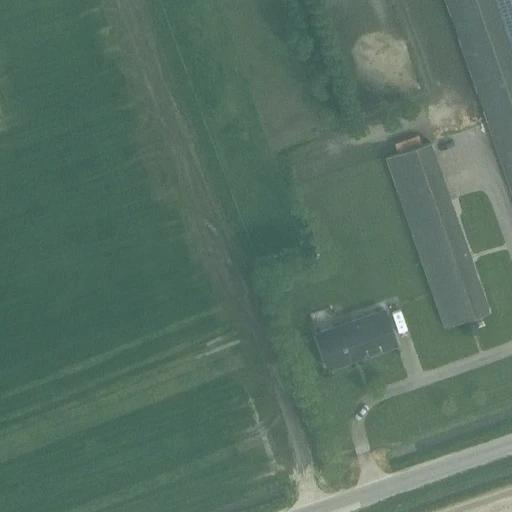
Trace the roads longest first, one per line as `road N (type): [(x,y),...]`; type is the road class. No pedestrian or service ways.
road 1 (unclassified): [(303,511),(511,437)]
road 2 (unknown): [(511,271),(462,152)]
